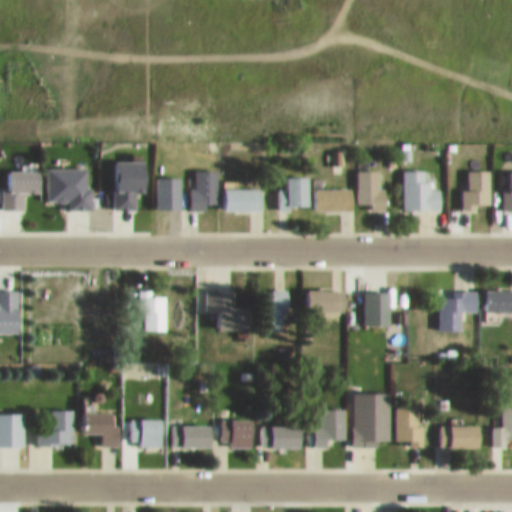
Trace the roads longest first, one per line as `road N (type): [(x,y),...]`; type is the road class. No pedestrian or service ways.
road 1 (residential): [(511,243),(0,243)]
road 2 (residential): [(511,477),(0,477)]
